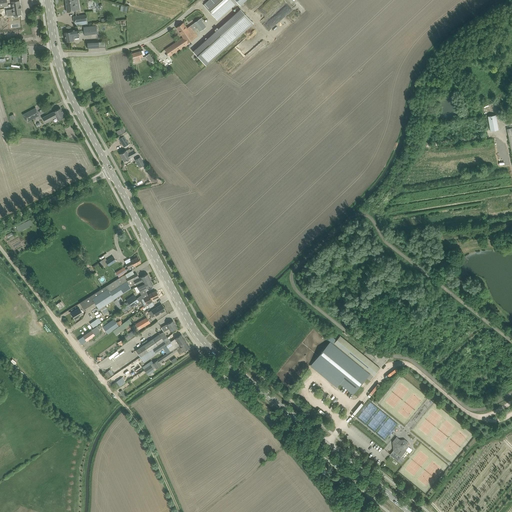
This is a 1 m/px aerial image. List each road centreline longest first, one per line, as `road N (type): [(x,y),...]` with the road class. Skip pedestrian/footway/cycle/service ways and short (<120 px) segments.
road 1 (tertiary): [(411,511),(206,344),(110,171)]
road 2 (unclassified): [(113,392),(0,246)]
road 3 (unclassified): [(56,56),(146,40),(203,0)]
road 4 (track): [(113,392),(145,434),(179,511)]
road 5 (tertiary): [(110,171),(56,56)]
road 6 (unclassified): [(0,225),(110,171)]
